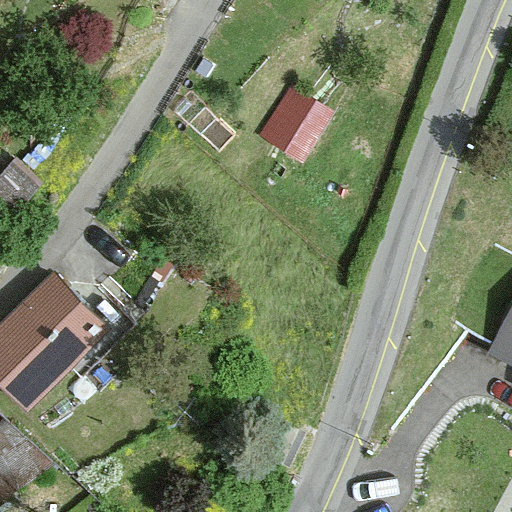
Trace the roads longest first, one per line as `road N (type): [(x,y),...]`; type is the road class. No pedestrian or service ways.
road 1 (tertiary): [(485,0),(307,511)]
road 2 (residential): [(210,0),(116,155),(0,304)]
